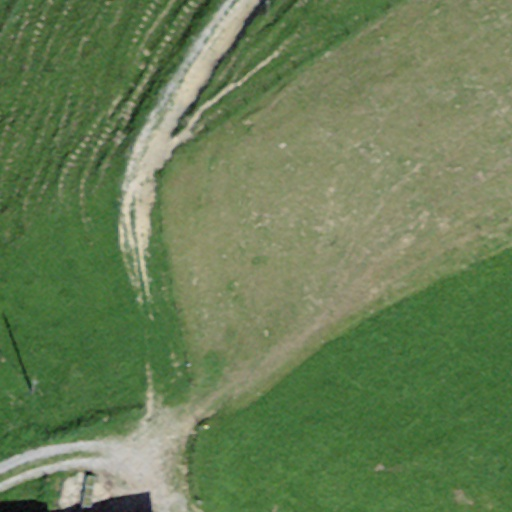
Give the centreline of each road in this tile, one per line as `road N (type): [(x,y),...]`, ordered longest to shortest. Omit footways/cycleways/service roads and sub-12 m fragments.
road 1 (track): [(238,0),(184,75),(132,173),(127,211),(166,378),(167,417),(150,474)]
road 2 (track): [(173,511),(150,474),(133,464),(70,456),(0,478)]
